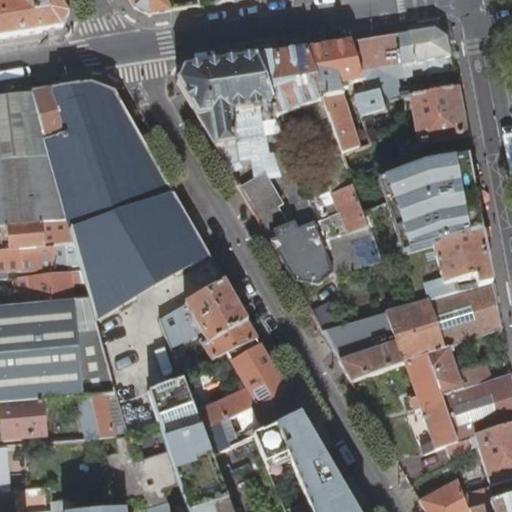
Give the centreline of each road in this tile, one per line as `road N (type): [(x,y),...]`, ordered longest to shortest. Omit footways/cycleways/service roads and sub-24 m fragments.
road 1 (residential): [(389,511),(123,49)]
road 2 (residential): [(123,49),(393,5)]
road 3 (residential): [(511,221),(468,0)]
road 4 (residential): [(0,69),(123,49)]
